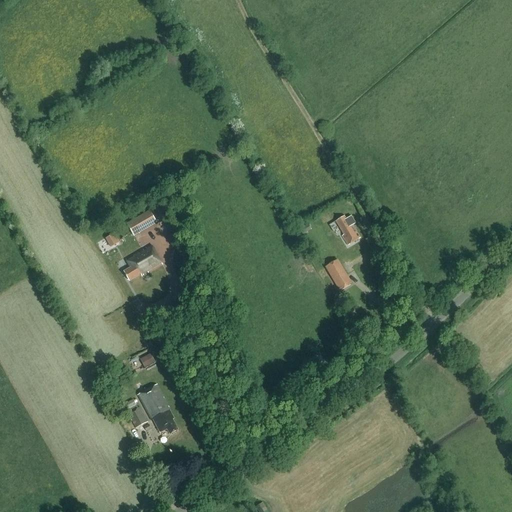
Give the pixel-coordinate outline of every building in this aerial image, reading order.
[(127,224),(134,236),(157,223),(150,210),(127,224)] [(315,226),(324,223),(321,217),(313,220),(315,226)] [(348,246),(360,238),(354,227),(356,225),(351,217),(346,220),(345,217),(336,222),(344,235),(342,236),(348,246)] [(308,224),(299,229),(303,235),(312,230),(308,224)] [(110,246),(120,242),(116,232),(106,236),(110,246)] [(142,276),(163,264),(152,245),(126,261),(130,269),(124,272),(130,281),(141,274),(142,276)] [(325,267),(340,292),(353,284),(338,260),(325,267)] [(151,354),(141,359),(146,369),(156,363),(151,354)] [(170,434),(179,430),(173,419),(175,418),(157,386),(138,396),(154,426),(155,425),(160,433),(167,429),(170,434)] [(148,423),(140,407),(128,414),(136,429),(148,423)]
